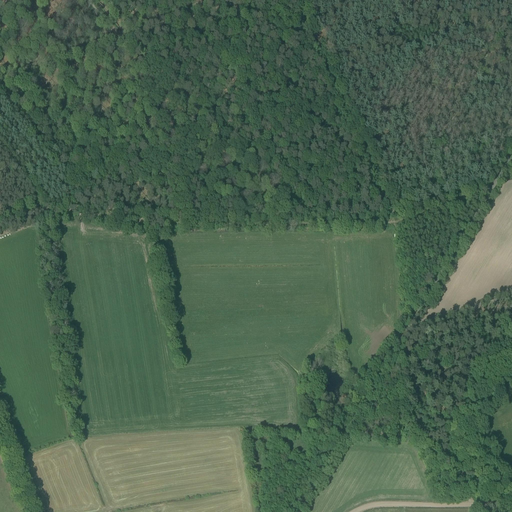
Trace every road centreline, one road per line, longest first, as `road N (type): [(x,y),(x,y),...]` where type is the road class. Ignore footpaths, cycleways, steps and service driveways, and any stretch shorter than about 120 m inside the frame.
road 1 (track): [(510,0),(397,222),(282,224)]
road 2 (track): [(282,224),(155,224),(46,209),(0,225)]
road 3 (track): [(282,224),(117,35)]
road 4 (track): [(291,0),(397,222)]
road 5 (track): [(396,340),(400,414),(456,465),(468,503)]
road 6 (track): [(511,502),(376,504),(353,511)]
road 7 (track): [(0,78),(117,35)]
